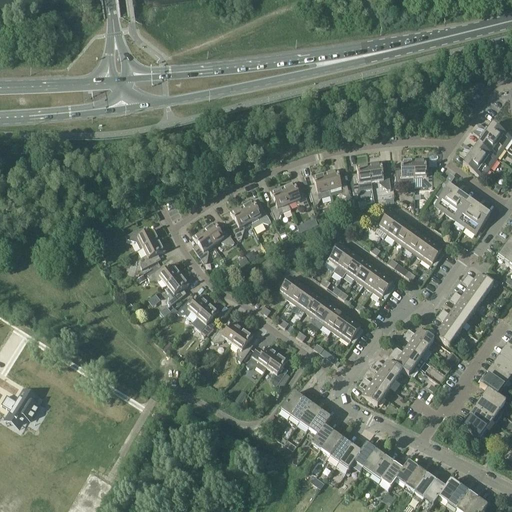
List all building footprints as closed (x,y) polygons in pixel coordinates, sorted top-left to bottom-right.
[(474,132),(472,135),(481,141),(477,147),(497,161),(511,140),(510,139),(506,136),(492,126),(488,132),(479,126),(477,128),(477,130),(483,134),(482,136),(476,132),(474,132)] [(460,153),(458,155),(467,162),(462,168),(482,182),(497,161),(477,147),(473,153),(464,146),(462,149),(463,151),(468,155),(467,156),(461,152),(460,153)] [(426,161),(413,162),(414,181),(414,185),(414,190),(428,189),(429,190),(432,190),(432,184),(432,181),(432,172),(426,173),(426,161)] [(401,173),(395,174),(396,190),(396,191),(399,191),(404,186),(414,185),(414,181),(413,162),(401,162),(401,173)] [(381,164),(368,166),(371,184),(379,183),(379,186),(388,193),(391,192),(388,174),(382,175),(381,164)] [(358,179),(352,180),(352,181),(354,191),(354,194),(354,197),(358,197),(364,189),(363,186),(371,184),(368,166),(356,167),(358,179)] [(336,172),(324,175),(329,193),(331,198),(340,196),(347,199),(350,198),(348,192),(345,183),(345,181),(344,179),(338,180),(336,172)] [(315,189),(309,191),(310,194),(312,199),(314,208),(317,207),(321,201),(331,198),(329,193),(324,175),(312,178),(315,189)] [(448,188),(434,208),(455,222),(469,203),(463,199),(469,190),(467,188),(465,188),(461,194),(459,193),(463,187),(463,185),(460,183),(456,190),(454,192),(448,188)] [(293,185),(281,189),(289,207),(296,204),(297,207),(306,211),(310,210),(307,204),(304,197),(303,193),(297,195),(293,185)] [(441,188),(435,197),(438,200),(445,191),(441,188)] [(274,205),(269,207),(270,209),(273,217),(274,219),(275,223),(278,222),(281,217),(291,213),(289,207),(281,189),(270,194),(274,205)] [(469,203),(455,222),(476,237),(489,218),(483,213),(490,204),(487,203),(485,203),(481,209),(480,207),(484,202),(483,200),(481,198),(475,207),(469,203)] [(252,203),(241,208),(250,225),(253,230),(262,225),(268,227),(271,226),(270,224),(267,219),(264,212),(261,207),(256,210),(252,203)] [(241,208),(230,214),(235,225),(230,227),(238,243),(241,242),(244,232),(243,229),(250,225),(241,208)] [(378,230),(376,233),(376,236),(383,241),(386,237),(398,221),(392,217),(389,215),(387,217),(384,215),(376,225),(379,228),(378,230)] [(398,221),(386,237),(395,243),(406,228),(398,221)] [(213,225),(202,232),(214,248),(220,243),(222,246),(232,248),(234,246),(224,231),(219,234),(213,225)] [(406,228),(395,243),(404,249),(415,234),(406,228)] [(141,231),(125,239),(127,242),(136,245),(140,252),(143,251),(160,242),(154,231),(144,236),(141,231)] [(202,232),(192,239),(199,249),(194,252),(203,266),(204,267),(207,265),(209,255),(207,252),(214,248),(202,232)] [(415,234),(404,249),(413,256),(424,240),(415,234)] [(511,239),(498,259),(504,263),(503,264),(511,270),(511,239)] [(424,240),(413,256),(422,262),(433,246),(424,240)] [(144,259),(140,269),(142,272),(158,264),(155,258),(165,253),(160,242),(143,251),(146,258),(144,259)] [(330,253),(321,265),(333,274),(348,254),(339,247),(338,248),(335,246),(330,253)] [(433,246),(422,262),(431,268),(433,266),(436,268),(445,255),(442,253),(433,246)] [(348,254),(333,274),(342,281),(346,276),(357,260),(348,254)] [(357,260),(346,276),(354,282),(366,266),(357,260)] [(149,278),(147,280),(149,282),(159,284),(162,282),(166,288),(181,276),(174,266),(165,274),(161,269),(160,270),(149,278)] [(366,266),(354,282),(363,288),(374,273),(366,266)] [(404,270),(400,275),(403,277),(405,279),(409,274),(404,270)] [(374,273),(363,288),(372,294),(383,279),(374,273)] [(468,276),(465,280),(487,296),(493,287),(496,289),(499,285),(485,275),(482,279),(477,276),(474,281),(468,276)] [(166,288),(164,290),(169,296),(168,306),(170,309),(184,298),(180,293),(189,286),(181,276),(166,288)] [(383,279),(372,294),(381,301),(383,299),(386,301),(395,288),(392,286),(392,285),(383,279)] [(279,295),(278,295),(287,302),(298,286),(289,280),(279,295)] [(465,280),(462,284),(468,289),(465,294),(480,305),(486,296),(487,296),(465,280)] [(298,286),(287,302),(296,308),(307,293),(298,286)] [(307,293),(296,308),(305,314),(316,299),(307,293)] [(455,294),(452,298),(474,314),(480,305),(465,294),(461,298),(455,294)] [(178,314),(176,316),(179,318),(185,317),(193,324),(209,306),(200,297),(192,306),(188,302),(178,314)] [(452,298),(449,302),(456,306),(452,311),(468,322),(474,314),(452,298)] [(316,299),(305,314),(314,321),(325,305),(316,299)] [(314,321),(311,325),(320,331),(323,327),(334,311),(325,305),(314,321)] [(209,306),(193,324),(201,331),(202,338),(204,340),(206,338),(212,331),(216,326),(211,322),(219,314),(209,306)] [(166,309),(160,314),(164,319),(170,315),(171,314),(166,309)] [(334,311),(323,327),(331,333),(343,318),(334,311)] [(442,311),(440,316),(462,331),(468,322),(452,311),(449,316),(442,311)] [(440,316),(437,320),(443,324),(440,329),(455,340),(462,331),(440,316)] [(343,318),(331,333),(340,340),(351,324),(343,318)] [(212,342),(211,344),(213,346),(223,344),(225,341),(232,346),(243,331),(233,323),(226,333),(221,329),(216,336),(212,342)] [(351,324),(340,340),(349,346),(351,343),(354,346),(363,333),(360,331),(360,330),(351,324)] [(430,329),(427,333),(449,349),(455,340),(440,329),(436,334),(430,329)] [(243,331),(232,346),(238,351),(236,353),(238,363),(241,365),(243,362),(249,353),(251,351),(246,347),(253,338),(243,331)] [(408,332),(405,336),(427,351),(434,343),(434,342),(418,331),(415,336),(408,332)] [(405,336),(403,340),(409,344),(405,349),(425,363),(432,354),(427,351),(405,336)] [(256,354),(246,369),(248,371),(255,369),(264,375),(267,371),(278,355),(268,348),(263,355),(258,352),(256,354)] [(396,349),(393,353),(415,369),(418,372),(419,372),(425,363),(405,349),(402,354),(396,349)] [(511,357),(505,352),(498,361),(511,370),(511,357)] [(393,353),(390,358),(396,362),(393,366),(402,373),(402,374),(408,378),(409,378),(412,380),(418,372),(415,369),(393,353)] [(278,355),(267,371),(273,376),(271,378),(273,388),(276,390),(277,388),(280,384),(286,376),(281,372),(288,363),(278,355)] [(448,358),(444,364),(451,369),(452,369),(456,363),(448,358)] [(511,370),(498,361),(492,370),(509,382),(511,384),(511,383),(511,370)] [(377,362),(374,366),(396,382),(402,374),(402,373),(393,366),(387,362),(383,367),(377,362)] [(374,366),(371,371),(377,375),(374,380),(390,391),(396,382),(374,366)] [(492,370),(485,379),(503,391),(509,382),(492,370)] [(485,379),(479,388),(487,393),(496,400),(503,391),(485,379)] [(364,380),(361,384),(383,400),(390,391),(374,380),(371,385),(364,380)] [(361,384),(359,388),(365,393),(361,398),(377,409),(383,400),(361,384)] [(37,402),(24,393),(17,404),(7,398),(1,407),(11,414),(8,418),(22,426),(26,420),(31,423),(39,411),(33,408),(37,402)] [(487,393),(480,403),(498,415),(505,406),(499,402),(496,400),(487,393)] [(281,413),(279,416),(281,413),(290,420),(302,402),(293,396),(280,413),(281,413)] [(302,402),(290,420),(299,426),(312,409),(302,402)] [(480,403),(474,412),(491,424),(494,426),(494,427),(501,418),(500,417),(498,415),(480,403)] [(312,409),(299,426),(308,433),(320,415),(312,409)] [(474,412),(468,421),(485,433),(491,424),(474,412)] [(320,415),(308,433),(317,439),(318,440),(324,430),(330,422),(320,415)] [(468,421),(461,430),(472,437),(479,442),(485,433),(468,421)] [(317,439),(311,447),(321,454),(334,437),(324,430),(318,440),(317,439)] [(321,454),(318,459),(327,466),(327,465),(343,443),(334,437),(321,454)] [(343,443),(327,465),(336,471),(337,470),(352,450),(343,443)] [(361,456),(354,465),(363,472),(375,454),(365,447),(360,455),(361,456)] [(352,450),(337,470),(345,476),(347,473),(348,474),(354,465),(361,456),(360,455),(352,450)] [(363,472),(361,474),(370,480),(384,461),(375,454),(363,472)] [(384,461),(370,480),(379,487),(393,467),(384,461)] [(403,474),(396,483),(405,489),(417,472),(408,465),(402,473),(403,474)] [(393,467),(379,487),(389,494),(390,491),(395,485),(396,483),(403,474),(402,473),(393,467)] [(417,472),(405,489),(414,496),(427,479),(417,472)] [(427,479),(414,496),(423,502),(436,485),(427,479)] [(445,491),(438,501),(447,507),(460,490),(450,483),(444,491),(445,491)] [(436,485),(423,502),(432,509),(437,503),(438,501),(445,491),(444,491),(436,485)] [(460,490),(447,507),(453,511),(457,511),(469,496),(460,490)] [(469,496),(457,511),(471,511),(478,503),(469,496)] [(478,503),(471,511),(485,511),(487,509),(478,503)]
